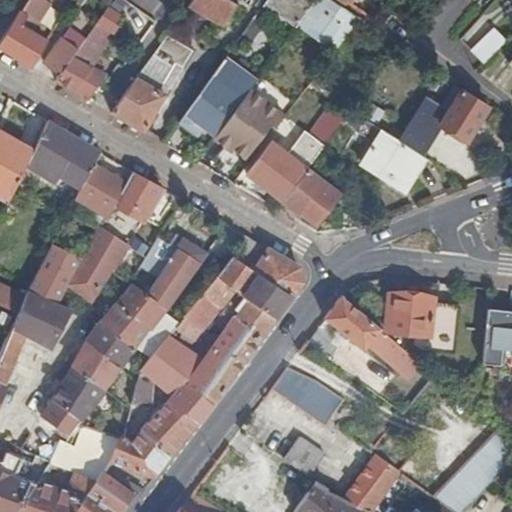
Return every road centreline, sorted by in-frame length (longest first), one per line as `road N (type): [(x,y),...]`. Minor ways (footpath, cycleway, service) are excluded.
road 1 (residential): [(0,75),(330,263)]
road 2 (residential): [(330,263),(155,511)]
road 3 (residential): [(511,103),(431,37),(465,0)]
road 4 (residential): [(330,263),(469,263)]
road 5 (residential): [(456,210),(330,263)]
